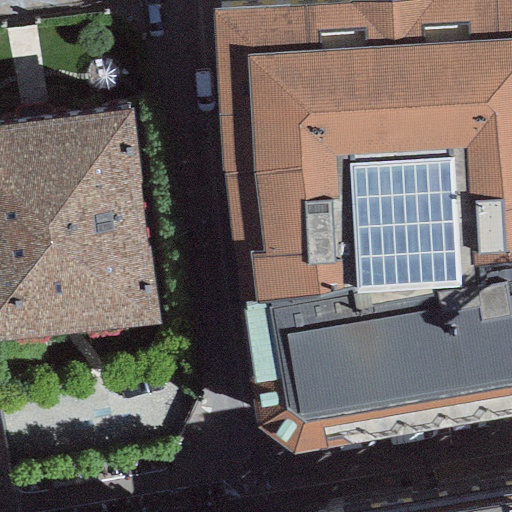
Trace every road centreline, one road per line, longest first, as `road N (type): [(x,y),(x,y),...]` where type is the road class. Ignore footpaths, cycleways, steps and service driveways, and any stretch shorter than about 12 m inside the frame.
road 1 (residential): [(164,0),(248,479)]
road 2 (residential): [(248,479),(511,436)]
road 3 (residential): [(34,511),(248,479)]
